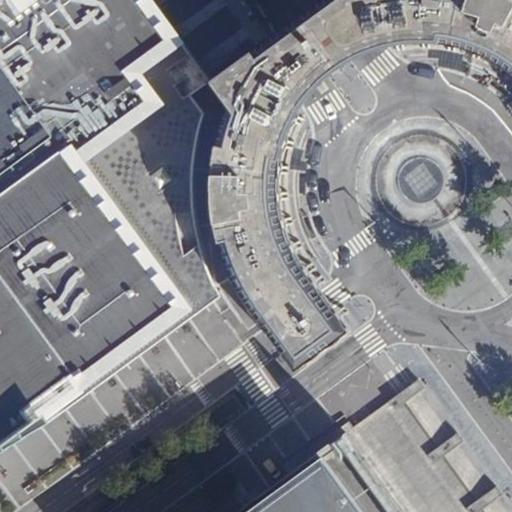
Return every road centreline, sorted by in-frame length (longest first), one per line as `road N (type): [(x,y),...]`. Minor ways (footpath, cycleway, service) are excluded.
road 1 (secondary): [(372,266),(41,511)]
road 2 (secondary): [(135,511),(404,309)]
road 3 (secondary): [(257,0),(323,107),(342,160)]
road 4 (unclassified): [(417,318),(511,437)]
road 5 (secondary): [(413,102),(372,73),(309,0)]
road 6 (secondary): [(511,166),(468,119),(413,102)]
